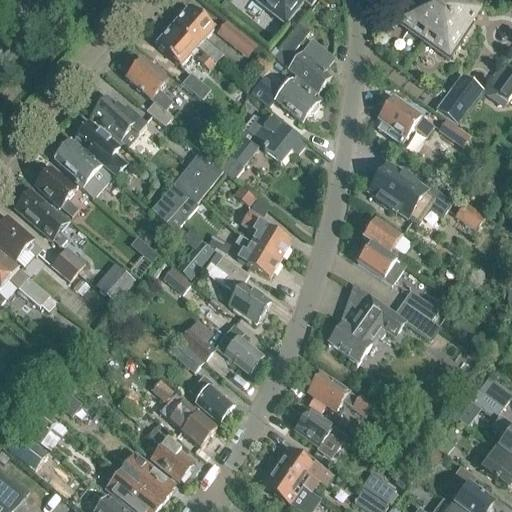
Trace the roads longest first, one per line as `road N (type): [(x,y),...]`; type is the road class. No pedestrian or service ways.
road 1 (residential): [(353,0),(355,76),(320,283),(279,383),(218,491)]
road 2 (residential): [(0,157),(133,0)]
